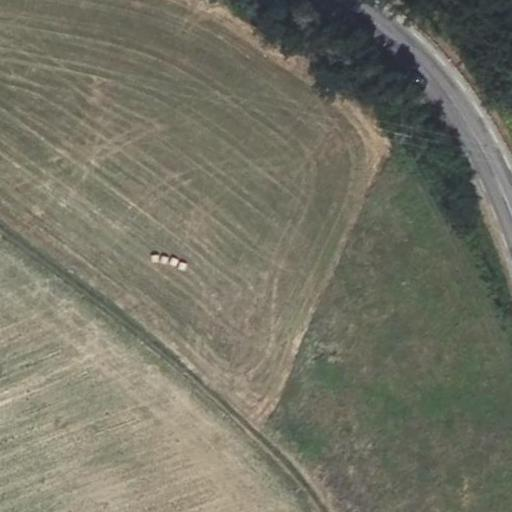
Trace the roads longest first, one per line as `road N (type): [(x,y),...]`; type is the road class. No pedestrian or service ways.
road 1 (track): [(333,511),(192,368),(0,223)]
road 2 (tertiary): [(511,217),(452,97),(343,0)]
